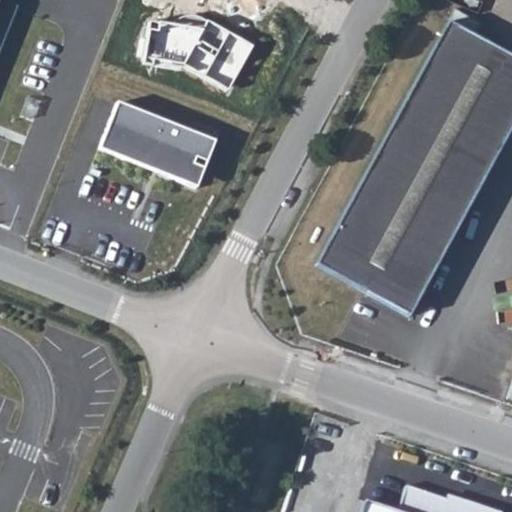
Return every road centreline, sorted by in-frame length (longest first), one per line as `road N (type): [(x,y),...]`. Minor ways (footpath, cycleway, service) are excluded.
road 1 (unclassified): [(370,0),(195,334)]
road 2 (unclassified): [(511,441),(195,334)]
road 3 (unclassified): [(195,334),(0,259)]
road 4 (unclassified): [(195,334),(122,511)]
